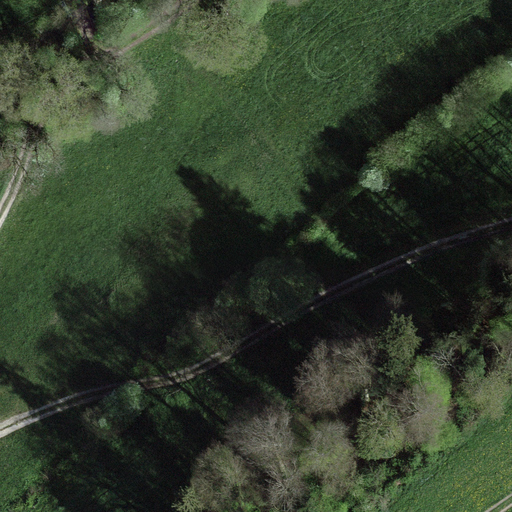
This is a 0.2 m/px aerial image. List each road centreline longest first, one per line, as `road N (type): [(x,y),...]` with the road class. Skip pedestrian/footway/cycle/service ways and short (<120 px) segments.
road 1 (track): [(511,224),(354,284),(181,381),(86,398),(0,433)]
road 2 (track): [(0,217),(69,56),(98,54)]
road 3 (track): [(98,54),(209,0)]
